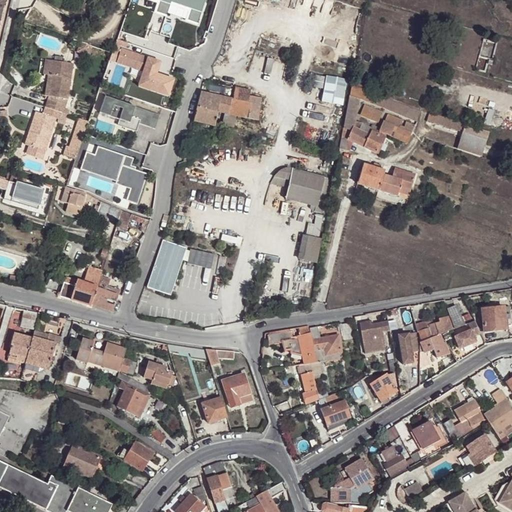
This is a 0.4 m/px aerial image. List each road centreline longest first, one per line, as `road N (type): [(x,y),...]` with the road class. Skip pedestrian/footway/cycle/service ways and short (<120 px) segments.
road 1 (residential): [(220,0),(122,323)]
road 2 (residential): [(511,282),(241,331)]
road 3 (residential): [(289,475),(511,347)]
road 4 (unknown): [(312,317),(353,166),(406,151),(419,127)]
road 5 (residential): [(143,511),(197,458),(251,447),(277,458)]
road 6 (residential): [(277,458),(274,421),(241,331)]
road 7 (residential): [(122,323),(0,289)]
road 8 (unknown): [(34,0),(89,39),(114,27),(125,0)]
road 9 (residential): [(241,331),(193,336),(122,323)]
